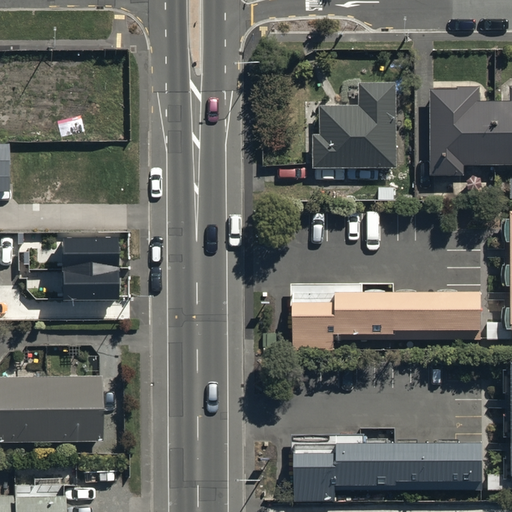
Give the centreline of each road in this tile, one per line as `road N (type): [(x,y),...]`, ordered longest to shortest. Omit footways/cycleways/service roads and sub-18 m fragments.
road 1 (primary): [(196,34),(199,511)]
road 2 (residential): [(375,0),(281,6),(196,34)]
